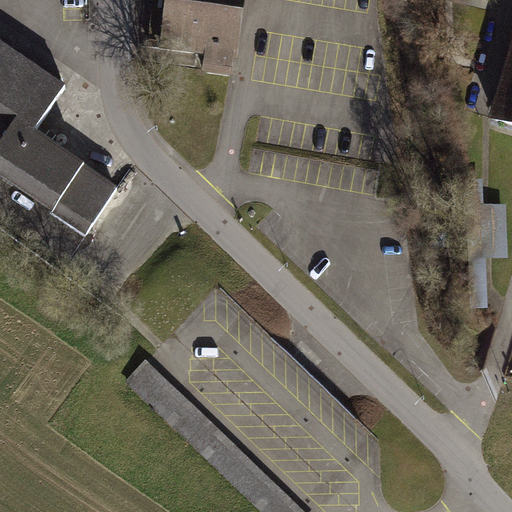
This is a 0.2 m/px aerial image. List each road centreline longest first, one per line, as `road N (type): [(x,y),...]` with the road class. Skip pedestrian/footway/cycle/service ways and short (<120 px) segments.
road 1 (residential): [(112,0),(116,86),(133,135),(450,453)]
road 2 (residential): [(502,339),(477,409),(450,453)]
